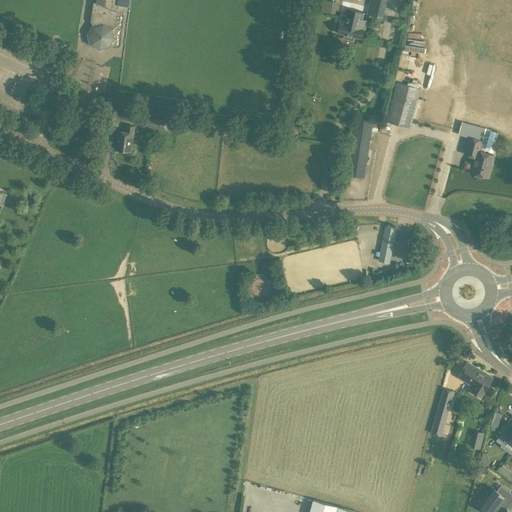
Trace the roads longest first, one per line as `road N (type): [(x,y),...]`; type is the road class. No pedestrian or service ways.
road 1 (tertiary): [(463,266),(449,235),(427,218),(373,209),(191,214),(0,131)]
road 2 (secondary): [(0,424),(256,343),(446,295)]
